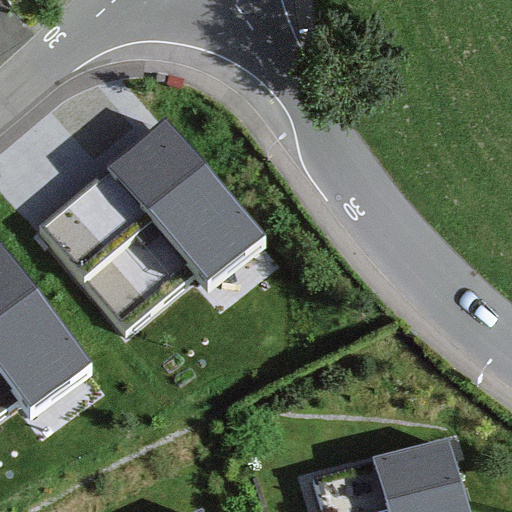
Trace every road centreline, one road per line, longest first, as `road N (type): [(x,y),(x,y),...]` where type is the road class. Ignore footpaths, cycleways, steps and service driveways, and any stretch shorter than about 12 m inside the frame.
road 1 (residential): [(511,352),(452,306),(226,0)]
road 2 (residential): [(0,99),(112,0)]
